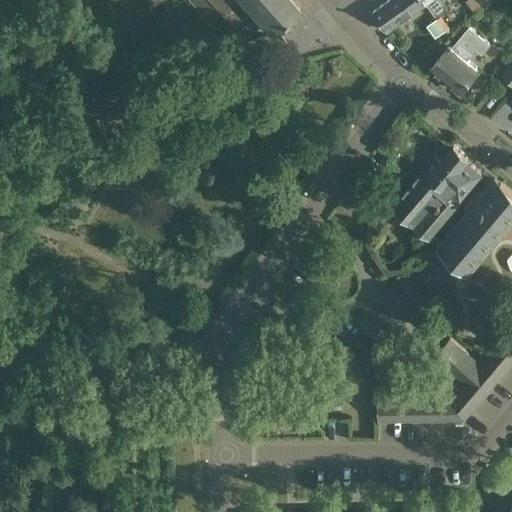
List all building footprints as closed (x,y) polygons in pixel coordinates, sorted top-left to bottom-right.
[(192,0),(167,0),(164,3),(173,16),(194,2),(192,0)] [(212,0),(224,13),(231,22),(244,37),(262,22),(271,32),(300,7),(293,0),(212,0)] [(423,0),(389,0),(373,12),(387,32),(403,20),(426,4),(423,0)] [(423,0),(426,4),(435,17),(448,7),(442,0),(423,0)] [(446,31),(437,18),(426,26),(435,39),(443,33),(446,31)] [(451,44),(431,68),(460,91),(479,69),(467,59),(477,48),(483,53),(490,44),(469,27),(453,46),(451,44)] [(276,128),(267,115),(260,120),(269,133),(276,128)] [(228,161),(249,149),(231,120),(211,132),(204,136),(212,151),(219,147),(228,161)] [(393,206),(408,219),(429,237),(457,203),(482,173),(466,160),(469,157),(454,145),(443,159),(436,154),(393,206)] [(479,192),(474,198),(466,207),(469,209),(437,247),(467,273),(511,220),(511,193),(495,179),(482,194),(479,192)] [(503,337),(511,344),(511,328),(511,327),(503,337)] [(511,363),(511,344),(503,337),(488,355),(506,370),(511,363)] [(450,338),(435,355),(434,356),(452,371),(456,375),(464,382),(472,373),(480,364),(450,338)] [(480,364),(498,380),(506,370),(488,355),(480,364)] [(362,360),(362,369),(365,372),(370,372),(373,369),(373,360),(370,356),(365,356),(362,360)] [(498,380),(480,364),(472,373),(491,389),(498,380)] [(449,384),(456,375),(452,371),(444,381),(449,384)] [(472,373),(464,382),(483,398),(491,389),(472,373)] [(483,398),(464,382),(457,391),(475,407),(483,398)] [(379,397),(391,397),(403,396),(415,396),(421,396),(420,384),(379,384),(379,397)] [(425,384),(425,396),(427,396),(439,396),(442,396),(442,384),(439,384),(427,384),(425,384)] [(250,408),(250,420),(252,420),(252,424),(308,423),(307,387),(252,387),(252,408),(250,408)] [(453,395),(451,396),(451,408),(458,408),(467,416),(475,407),(457,391),(453,395)] [(391,397),(391,421),(404,421),(403,396),(391,397)] [(403,396),(404,421),(416,420),(415,396),(403,396)] [(415,396),(416,420),(428,420),(427,396),(421,396),(415,396)] [(427,396),(428,420),(440,420),(439,396),(427,396)] [(439,396),(440,420),(464,420),(467,416),(458,408),(451,408),(451,396),(442,396),(439,396)] [(391,397),(379,397),(378,397),(378,421),(391,421),(391,397)]
